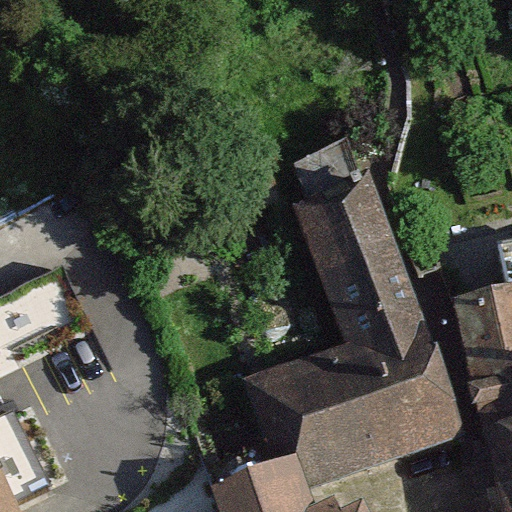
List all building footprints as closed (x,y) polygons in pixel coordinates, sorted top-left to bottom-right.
[(366,173),(292,207),(343,349),(263,378),(301,479),(364,453),(382,474),(460,439),(441,358),(366,173)] [(511,242),(497,246),(505,282),(511,281),(511,242)] [(0,359),(84,321),(62,272),(0,300),(0,359)] [(511,511),(511,292),(453,301),(497,511),(511,511)] [(359,511),(335,472),(229,504),(229,511),(359,511)] [(10,511),(0,492),(0,511),(10,511)]
